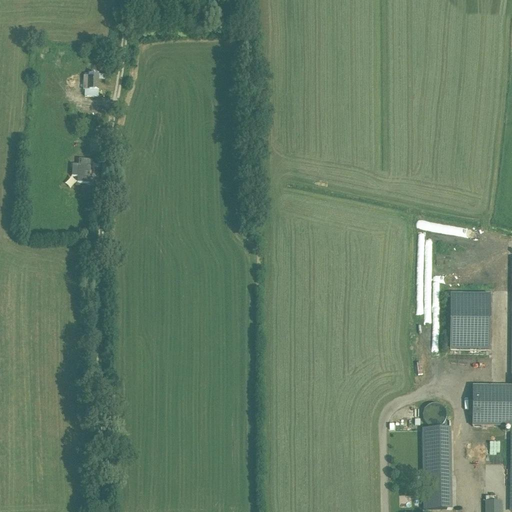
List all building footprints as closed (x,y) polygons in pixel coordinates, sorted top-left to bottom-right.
[(67,71),(69,56),(54,54),(52,69),(67,71)] [(83,91),(84,91),(84,98),(98,98),(98,92),(99,81),(105,81),(105,76),(99,75),(84,75),(84,77),(83,91)] [(51,118),(68,118),(68,92),(68,91),(65,91),(65,78),(53,78),(53,91),(51,91),(51,118)] [(511,511),(511,387),(472,387),(472,428),(511,428),(511,436),(511,511)] [(429,425),(430,439),(443,439),(443,425),(429,425)] [(442,468),(433,468),(433,480),(442,480),(442,468)] [(501,511),(502,503),(485,503),(484,511),(501,511)]
